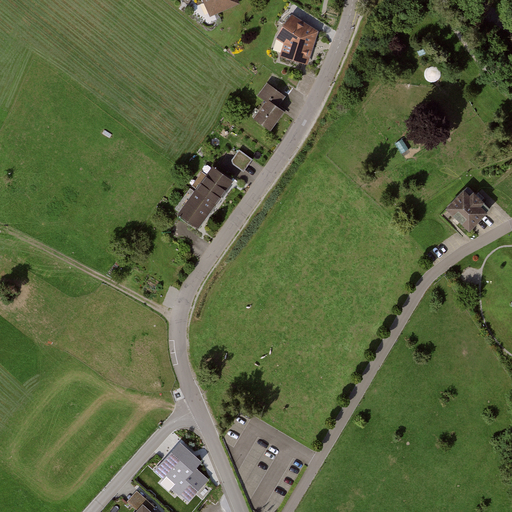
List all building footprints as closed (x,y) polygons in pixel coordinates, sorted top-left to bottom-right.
[(202,0),(210,17),(240,3),(238,0),(202,0)] [(318,31),(292,14),(276,39),(283,43),(281,56),(308,65),(318,31)] [(267,99),(277,107),(284,97),(267,84),(258,96),(265,102),(267,99)] [(251,119),(268,133),(284,113),(277,107),(267,99),(265,102),(251,119)] [(233,164),(244,172),(253,160),(239,150),(233,159),(233,164)] [(212,206),(231,182),(211,165),(192,189),(212,206)] [(193,230),(212,206),(192,189),(173,214),(193,230)] [(469,189),(448,210),(470,231),(491,210),(469,189)] [(199,467),(203,463),(181,441),(153,469),(187,503),(212,479),(199,467)] [(136,490),(129,502),(141,508),(143,504),(148,507),(152,499),(136,490)]
